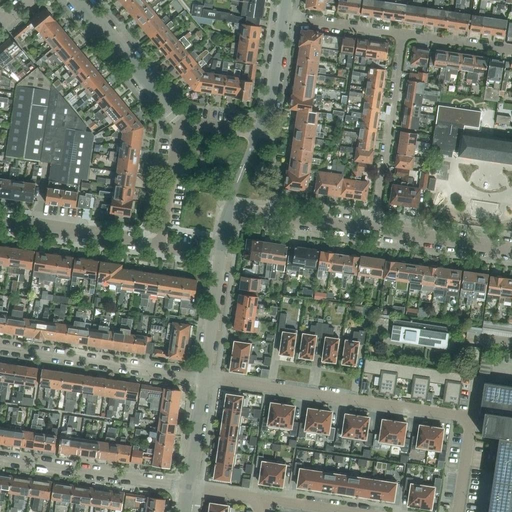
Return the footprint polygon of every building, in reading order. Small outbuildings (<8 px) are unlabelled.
[(133,16),(133,17),(153,0),(145,0),(144,0),(134,0),(125,8),(131,14),(132,14),(134,16),(133,16)] [(160,0),(153,0),(133,17),(134,18),(135,17),(136,19),(135,20),(141,26),(156,14),(152,8),(157,4),(161,1),(160,0)] [(174,0),(170,4),(177,13),(183,9),(175,0),(174,0)] [(204,0),(204,7),(211,8),(213,0),(209,0),(204,0)] [(230,0),(230,5),(242,6),(240,15),(247,16),(256,17),(260,18),(261,18),(261,16),(262,15),(263,8),(262,8),(263,6),(264,6),(264,5),(263,5),(263,4),(240,0),(230,0)] [(324,9),(325,4),(325,2),(330,3),(330,2),(338,4),(338,0),(307,0),(306,7),(308,7),(309,8),(321,10),(322,9),(324,9)] [(338,0),(338,4),(337,6),(337,11),(338,11),(339,13),(342,13),(343,12),(348,13),(349,0),(338,0)] [(359,14),(359,9),(360,0),(349,0),(348,13),(352,13),(353,14),(356,15),(357,14),(359,14)] [(362,0),(361,10),(361,15),(362,15),(363,16),(366,16),(367,16),(371,16),(373,0),(362,0)] [(373,0),(371,16),(376,17),(376,18),(380,18),(381,18),(382,18),(384,2),(384,1),(378,1),(378,0),(373,0)] [(384,2),(382,18),(383,18),(384,19),(388,20),(389,19),(393,19),(395,0),(390,0),(390,2),(384,2)] [(395,0),(393,19),(397,20),(398,21),(401,22),(402,21),(403,21),(406,5),(400,4),(400,0),(395,0)] [(403,21),(405,21),(406,22),(409,23),(410,22),(414,22),(417,0),(412,0),(412,5),(406,5),(403,21)] [(417,0),(414,22),(418,23),(419,24),(422,25),(423,24),(425,24),(427,8),(420,7),(421,0),(417,0)] [(439,0),(439,1),(435,26),(439,26),(440,27),(443,28),(444,27),(446,27),(448,11),(442,10),(443,0),(439,0)] [(470,26),(469,31),(471,31),(472,32),(475,33),(476,32),(481,32),(484,16),(483,16),(484,10),(486,2),(486,0),(481,0),(480,9),(479,16),(474,15),(472,15),(471,20),(470,26)] [(427,8),(425,24),(426,24),(427,25),(430,26),(431,25),(435,26),(439,1),(434,1),(433,9),(427,8)] [(191,16),(202,17),(203,9),(204,6),(193,4),(191,15),(191,16)] [(448,11),(446,27),(447,27),(448,29),(451,29),(452,28),(456,29),(460,4),(455,4),(454,12),(448,11)] [(460,4),(456,29),(460,29),(461,30),(464,31),(466,30),(467,30),(468,25),(469,26),(470,26),(471,20),(470,20),(469,20),(470,14),(463,13),(464,5),(460,4)] [(484,16),(481,32),(483,33),(484,34),(486,34),(487,33),(493,34),(496,9),(497,7),(493,7),(491,17),(484,16)] [(22,28),(25,32),(27,34),(31,30),(35,27),(39,32),(40,33),(54,21),(55,20),(50,13),(50,14),(46,9),(41,13),(40,12),(34,17),(35,18),(27,24),(22,28)] [(259,26),(260,18),(256,17),(247,16),(247,18),(235,16),(230,13),(203,9),(202,17),(212,19),(234,23),(256,26),(259,26)] [(496,9),(493,34),(498,35),(497,36),(503,37),(503,36),(504,36),(505,31),(507,20),(506,20),(504,19),(499,19),(500,9),(496,9)] [(154,32),(173,16),(170,12),(166,15),(165,15),(161,19),(156,14),(141,26),(147,33),(148,33),(149,34),(148,35),(149,36),(151,35),(154,32)] [(174,18),(156,33),(152,36),(150,38),(151,39),(152,38),(154,40),(153,40),(159,47),(174,35),(169,29),(174,25),(177,22),(174,18)] [(36,35),(39,39),(42,37),(47,43),(62,31),(61,30),(62,29),(58,24),(57,25),(54,21),(40,33),(39,32),(36,35)] [(261,27),(259,27),(259,26),(256,26),(234,23),(233,28),(240,29),(239,36),(259,39),(260,30),(259,30),(259,28),(260,28),(261,27)] [(29,37),(27,34),(25,32),(22,28),(18,32),(24,41),(29,37)] [(47,58),(70,40),(67,37),(68,36),(63,30),(62,31),(47,43),(52,49),(45,55),(47,58)] [(308,32),(302,31),(301,39),(300,38),(300,41),(300,44),(299,44),(299,45),(300,45),(299,45),(299,46),(300,47),(300,45),(301,45),(329,50),(329,49),(332,50),(340,51),(342,42),(343,38),(316,33),(316,32),(308,31),(308,32)] [(20,45),(24,41),(18,32),(13,36),(16,40),(20,45)] [(174,35),(159,47),(164,54),(165,54),(166,55),(166,56),(166,57),(187,40),(184,36),(183,36),(178,40),(174,35)] [(259,39),(239,36),(238,43),(231,42),(230,48),(257,51),(257,50),(256,50),(256,48),(257,48),(259,39)] [(2,44),(16,59),(15,60),(22,69),(26,73),(30,70),(19,57),(23,53),(24,53),(14,41),(11,37),(4,42),(5,43),(3,44),(2,44)] [(354,44),(355,39),(350,38),(349,37),(345,37),(344,38),(343,37),(343,38),(342,42),(340,51),(340,54),(347,55),(346,63),(346,67),(351,68),(351,64),(354,44)] [(357,40),(354,56),(361,57),(360,64),(364,64),(365,57),(368,41),(364,41),(363,39),(360,39),(359,40),(357,40)] [(63,62),(74,53),(78,50),(77,50),(78,49),(74,43),(73,44),(70,40),(47,58),(51,62),(54,60),(57,64),(58,65),(60,65),(63,62)] [(187,40),(166,57),(167,58),(168,57),(169,59),(168,59),(174,66),(189,54),(185,48),(190,44),(187,40)] [(370,67),(374,68),(378,43),(374,42),(373,41),(370,41),(369,41),(368,41),(365,57),(371,58),(371,63),(370,67)] [(381,59),(386,60),(386,59),(387,59),(388,56),(387,55),(388,44),(387,44),(386,43),(383,42),(382,43),(378,43),(374,68),(384,70),(385,65),(378,64),(379,59),(381,59)] [(0,57),(6,64),(12,72),(12,73),(16,70),(11,63),(15,60),(16,59),(2,44),(0,45),(0,57)] [(298,57),(319,60),(320,53),(328,55),(329,50),(301,45),(300,50),(299,49),(298,57)] [(253,64),(255,64),(256,55),(255,54),(256,52),(257,52),(257,51),(230,48),(230,53),(236,53),(235,61),(253,64)] [(410,73),(409,80),(414,81),(424,82),(426,83),(427,73),(425,73),(428,55),(429,52),(429,50),(413,48),(411,65),(422,66),(421,72),(418,72),(418,74),(410,73)] [(199,54),(197,55),(194,50),(189,54),(174,66),(180,73),(181,73),(182,74),(181,75),(182,76),(208,54),(205,50),(199,55),(199,54)] [(430,57),(429,67),(433,67),(433,66),(440,67),(439,75),(438,75),(437,84),(443,85),(444,80),(444,76),(448,52),(448,53),(443,52),(444,51),(437,50),(436,51),(435,53),(431,52),(430,57)] [(70,69),(62,76),(65,80),(88,61),(88,60),(87,61),(84,58),(85,57),(81,52),(80,52),(79,52),(75,55),(64,63),(70,69)] [(444,76),(444,80),(449,80),(450,74),(457,75),(457,70),(458,70),(459,70),(462,55),(461,55),(460,55),(460,53),(453,52),(453,54),(448,53),(448,52),(444,76)] [(44,54),(36,62),(39,65),(47,58),(45,55),(44,54)] [(208,54),(182,76),(183,77),(184,76),(185,78),(184,78),(190,85),(202,75),(204,71),(201,67),(205,63),(210,57),(208,54)] [(462,55),(459,70),(460,71),(467,72),(466,79),(466,82),(471,83),(475,56),(475,57),(470,56),(470,55),(463,54),(463,55),(462,55)] [(475,56),(471,83),(475,84),(476,84),(476,81),(477,81),(478,73),(485,74),(487,64),(488,59),(487,59),(487,57),(480,56),(480,58),(475,57),(475,56)] [(302,70),(325,74),(326,69),(318,68),(319,60),(298,57),(297,64),(298,65),(297,69),(296,69),(297,69),(302,70)] [(499,60),(489,59),(484,94),(483,100),(497,102),(503,60),(502,60),(502,61),(500,60),(499,59),(499,60)] [(210,92),(211,93),(214,73),(214,71),(217,60),(214,60),(213,61),(210,72),(204,71),(202,75),(190,85),(194,90),(208,92),(208,91),(210,91),(210,92)] [(88,61),(65,80),(68,83),(76,77),(81,83),(95,71),(96,70),(91,64),(90,65),(88,62),(89,61),(88,61)] [(227,68),(228,62),(223,61),(222,67),(221,74),(214,73),(211,93),(220,94),(220,93),(224,94),(227,75),(228,68),(227,68)] [(240,64),(236,63),(235,69),(234,69),(233,76),(227,75),(224,94),(225,94),(226,95),(230,95),(231,95),(236,95),(239,79),(240,70),(240,64)] [(255,66),(250,65),(245,64),(244,72),(248,73),(247,81),(239,79),(236,95),(235,98),(246,100),(249,100),(249,99),(251,99),(255,66)] [(13,104),(6,156),(51,162),(45,203),(49,203),(49,204),(61,206),(72,207),(76,207),(79,185),(80,179),(87,180),(87,177),(88,177),(94,138),(94,136),(91,132),(86,131),(87,126),(68,104),(58,92),(55,88),(46,79),(36,67),(16,85),(13,104)] [(374,68),(370,67),(368,67),(367,73),(360,72),(359,76),(383,80),(384,76),(385,75),(385,73),(384,71),(385,70),(384,70),(374,68)] [(0,79),(10,81),(10,80),(4,76),(1,76),(2,69),(0,69),(0,79)] [(22,69),(15,75),(18,80),(26,73),(22,69)] [(53,73),(50,70),(44,75),(47,78),(53,73)] [(295,76),(294,84),(315,87),(316,80),(324,81),(325,76),(317,74),(317,73),(297,70),(297,71),(297,72),(296,76),(295,76)] [(85,89),(78,95),(81,99),(104,80),(104,79),(103,80),(100,77),(101,76),(97,71),(96,72),(95,71),(81,83),(85,89)] [(12,73),(9,75),(13,78),(17,81),(18,80),(15,75),(12,73)] [(366,81),(365,88),(382,90),(382,89),(383,88),(383,85),(383,84),(383,80),(359,76),(358,80),(366,81)] [(104,80),(81,99),(82,99),(84,103),(92,96),(97,103),(111,90),(112,89),(107,83),(106,84),(104,81),(105,80),(104,80)] [(407,83),(407,86),(408,87),(407,92),(437,96),(438,91),(431,90),(430,92),(423,91),(424,82),(414,81),(409,80),(408,82),(407,83)] [(315,87),(294,84),(293,91),(294,91),(293,95),(321,99),(322,95),(314,94),(315,87)] [(364,94),(357,92),(356,97),(380,100),(381,96),(382,95),(382,93),(381,92),(382,90),(365,88),(364,94)] [(101,108),(94,114),(94,115),(97,118),(120,99),(119,100),(116,96),(117,95),(113,90),(112,91),(111,90),(97,103),(98,104),(101,108)] [(68,101),(73,96),(70,92),(65,97),(68,101)] [(405,98),(404,101),(405,102),(405,104),(421,106),(422,98),(430,99),(429,101),(436,102),(437,96),(407,92),(406,97),(405,98)] [(291,97),(289,108),(295,109),(296,109),(311,111),(312,104),(316,104),(320,105),(320,104),(321,99),(293,95),(293,96),(292,96),(292,95),(292,96),(292,97),(291,97)] [(380,108),(380,105),(379,104),(380,100),(356,97),(348,95),(348,100),(363,102),(362,108),(379,110),(379,109),(380,108)] [(82,99),(73,106),(76,110),(84,103),(82,99)] [(123,113),(127,110),(127,109),(128,108),(125,104),(123,103),(122,104),(120,100),(121,99),(120,99),(97,118),(100,122),(107,116),(112,122),(123,113)] [(404,106),(403,109),(404,110),(403,115),(427,119),(428,115),(419,114),(421,106),(405,104),(405,105),(404,106)] [(379,110),(362,108),(361,114),(354,112),(353,116),(377,120),(378,116),(379,115),(379,113),(378,112),(379,110)] [(297,113),(296,121),(317,124),(318,117),(326,118),(326,113),(311,111),(296,109),(295,113),(297,113)] [(129,111),(125,115),(114,123),(118,128),(111,134),(111,135),(142,127),(140,123),(138,120),(137,121),(134,117),(135,116),(130,111),(129,112),(129,111)] [(509,125),(510,116),(496,114),(495,123),(509,125)] [(345,120),(360,122),(359,128),(376,130),(376,129),(377,128),(377,125),(376,124),(377,120),(353,116),(346,115),(345,120)] [(401,121),(401,124),(402,125),(402,127),(407,128),(417,129),(418,121),(427,122),(427,119),(403,115),(403,120),(401,121)] [(511,139),(507,139),(476,134),(477,133),(468,132),(468,133),(463,132),(464,122),(436,118),(431,153),(451,156),(452,150),(456,151),(459,151),(459,155),(511,162),(511,139)] [(296,121),(295,128),(296,128),(295,133),(295,134),(315,137),(315,136),(323,137),(324,132),(320,132),(321,124),(317,124),(296,121)] [(89,126),(92,130),(97,126),(93,122),(93,123),(89,126)] [(142,127),(111,135),(112,137),(121,138),(120,145),(139,148),(139,147),(140,147),(142,140),(140,140),(141,135),(142,135),(143,132),(142,127)] [(342,135),(345,136),(350,137),(374,140),(375,137),(376,136),(376,133),(375,132),(376,130),(359,128),(358,133),(348,131),(343,130),(342,135)] [(398,142),(423,146),(424,142),(416,141),(417,133),(406,132),(401,131),(401,133),(399,133),(399,137),(400,138),(399,142),(398,142)] [(293,140),(292,147),(313,151),(314,143),(322,144),(322,139),(314,138),(315,137),(295,134),(295,135),(294,136),(294,140),(293,140)] [(350,137),(350,140),(357,141),(356,148),(368,150),(372,150),(373,149),(374,148),(374,145),(373,144),(374,140),(350,137)] [(397,147),(397,152),(398,152),(398,154),(402,155),(414,156),(415,149),(422,150),(423,146),(398,142),(398,143),(399,143),(399,148),(397,147)] [(110,151),(109,155),(109,156),(138,160),(139,160),(137,160),(138,155),(139,156),(140,149),(139,148),(120,145),(119,152),(110,151)] [(347,146),(347,151),(355,153),(354,160),(366,162),(371,162),(371,161),(372,160),(373,156),(372,155),(372,150),(368,150),(356,148),(347,146)] [(292,147),(291,155),(292,155),(291,159),(291,160),(311,163),(322,165),(325,161),(325,160),(312,158),(313,151),(292,147)] [(396,165),(396,166),(412,168),(413,161),(422,163),(422,157),(414,156),(402,155),(398,154),(397,159),(396,160),(395,163),(396,164),(396,165)] [(116,170),(130,172),(135,173),(135,172),(137,172),(138,165),(136,165),(137,161),(138,161),(138,160),(109,156),(108,160),(117,162),(116,170)] [(290,159),(289,167),(290,167),(289,171),(316,176),(317,171),(310,170),(311,163),(291,160),(291,159),(290,159)] [(332,165),(328,194),(332,194),(332,195),(340,196),(340,195),(341,191),(342,179),(343,174),(344,164),(337,163),(338,159),(333,159),(332,163),(332,165)] [(315,186),(314,192),(316,192),(315,193),(323,194),(323,193),(328,194),(332,165),(332,163),(327,162),(327,164),(326,171),(317,170),(317,171),(316,176),(315,181),(315,186)] [(356,171),(353,197),(358,198),(359,199),(362,199),(363,199),(365,199),(368,183),(360,182),(361,170),(370,171),(369,170),(370,165),(371,165),(371,164),(366,163),(357,162),(356,171)] [(8,197),(11,198),(15,167),(11,166),(9,175),(8,179),(2,178),(0,193),(0,197),(8,198),(8,197)] [(15,167),(11,198),(14,198),(13,199),(21,200),(24,181),(18,180),(19,176),(18,176),(20,168),(15,167)] [(393,185),(390,203),(392,203),(393,204),(397,205),(398,204),(404,205),(406,186),(408,177),(410,170),(400,169),(395,168),(396,169),(395,174),(394,174),(394,175),(402,176),(401,185),(396,185),(395,185),(393,185)] [(33,201),(37,170),(33,170),(31,178),(30,182),(24,181),(21,200),(29,201),(30,200),(33,201)] [(341,191),(340,195),(342,196),(343,197),(346,197),(347,196),(353,197),(356,171),(351,170),(350,180),(342,179),(341,191)] [(285,179),(284,188),(298,190),(298,189),(306,190),(314,192),(315,186),(308,185),(308,179),(315,181),(316,176),(289,171),(287,171),(287,175),(286,179),(285,179)] [(421,171),(418,188),(419,188),(419,189),(425,190),(428,172),(421,171)] [(114,185),(134,188),(134,187),(133,187),(134,183),(135,183),(136,176),(135,176),(135,175),(130,174),(116,172),(115,179),(105,178),(104,183),(114,184),(114,185)] [(406,186),(404,205),(409,205),(410,207),(414,207),(415,206),(417,207),(419,189),(419,188),(418,188),(412,187),(414,178),(408,177),(406,186)] [(134,188),(114,185),(113,192),(99,190),(99,191),(94,190),(94,195),(112,197),(131,200),(131,196),(133,196),(134,188)] [(85,196),(83,208),(89,209),(91,194),(86,193),(85,196)] [(132,200),(131,200),(112,197),(111,204),(105,203),(105,204),(102,204),(101,211),(115,213),(115,214),(124,216),(124,215),(130,215),(131,215),(132,210),(131,210),(131,209),(132,202),(132,200)] [(242,274),(256,276),(259,260),(261,242),(258,242),(258,240),(256,240),(257,239),(246,238),(245,251),(244,252),(243,255),(244,256),(244,257),(245,258),(244,259),(245,259),(254,260),(252,269),(244,268),(243,267),(243,269),(242,274)] [(261,242),(259,260),(267,262),(264,277),(270,278),(275,244),(269,243),(268,242),(265,242),(264,243),(261,242)] [(284,271),(287,251),(288,246),(286,246),(285,245),(281,244),(280,245),(275,244),(270,278),(275,279),(276,270),(284,271)] [(3,246),(2,247),(0,246),(0,275),(1,271),(2,265),(8,266),(11,247),(3,246)] [(9,266),(8,272),(19,274),(22,250),(19,250),(20,249),(11,247),(8,266),(9,266)] [(296,247),(295,247),(295,248),(290,247),(289,247),(289,249),(286,269),(291,270),(292,265),(299,266),(298,274),(303,275),(307,249),(301,248),(301,247),(298,247),(296,247)] [(25,268),(32,269),(34,251),(26,249),(25,251),(22,250),(19,274),(18,282),(23,283),(25,268)] [(316,269),(318,256),(318,251),(317,250),(316,249),(313,249),(312,250),(307,249),(303,275),(307,276),(308,268),(316,269)] [(36,251),(33,271),(40,272),(39,279),(40,279),(39,284),(44,285),(48,254),(45,254),(45,252),(36,251)] [(320,252),(320,257),(316,277),(317,277),(316,282),(320,282),(321,277),(322,277),(323,270),(330,271),(331,271),(333,254),(333,253),(332,253),(331,252),(328,251),(326,252),(325,252),(324,252),(320,252)] [(51,253),(51,255),(48,254),(44,285),(47,285),(48,281),(50,281),(51,273),(56,274),(59,254),(51,253)] [(56,274),(54,287),(55,287),(59,287),(61,278),(70,279),(72,261),(73,256),(63,255),(63,256),(60,256),(60,255),(59,254),(56,274)] [(343,273),(345,255),(344,255),(343,254),(340,254),(339,254),(333,254),(331,271),(330,271),(329,278),(334,279),(335,272),(342,273),(343,273)] [(347,274),(355,275),(358,256),(356,256),(355,255),(352,255),(351,255),(349,255),(349,256),(345,255),(343,273),(342,273),(340,287),(345,288),(347,274)] [(362,257),(360,257),(357,274),(365,276),(364,285),(368,285),(372,259),(367,258),(366,257),(363,256),(362,257)] [(74,263),(71,285),(75,286),(77,276),(84,277),(87,259),(78,257),(78,259),(75,258),(74,263)] [(375,277),(381,278),(384,260),(383,260),(382,259),(379,258),(377,259),(372,259),(368,285),(373,286),(375,277)] [(87,259),(84,277),(91,278),(90,284),(95,285),(98,267),(98,262),(95,261),(95,260),(87,259)] [(384,279),(383,285),(390,286),(390,288),(391,288),(394,289),(396,280),(398,263),(395,262),(393,261),(392,260),(389,259),(388,261),(386,260),(386,265),(384,279)] [(100,267),(96,287),(100,288),(101,283),(110,284),(113,262),(103,261),(103,262),(100,262),(100,267)] [(396,280),(394,289),(407,291),(408,282),(410,270),(410,265),(407,264),(405,263),(404,262),(401,261),(400,263),(398,262),(398,263),(396,280)] [(113,262),(110,284),(116,285),(115,287),(117,287),(116,292),(120,292),(121,292),(124,270),(121,269),(122,264),(113,262)] [(410,270),(408,282),(410,282),(409,291),(413,292),(414,288),(421,289),(424,266),(422,264),(419,264),(418,265),(416,265),(416,266),(412,265),(410,265),(410,270)] [(424,266),(421,289),(421,293),(425,294),(426,291),(433,292),(437,268),(435,267),(434,266),(431,265),(430,267),(428,266),(428,267),(425,267),(425,266),(424,266)] [(433,294),(440,296),(445,296),(444,302),(449,270),(444,269),(443,268),(440,268),(438,268),(437,268),(433,292),(433,294)] [(120,292),(119,303),(123,304),(125,291),(133,292),(136,270),(127,269),(127,270),(124,270),(121,292),(120,292)] [(146,273),(146,271),(136,270),(133,292),(141,293),(140,298),(141,298),(140,306),(143,306),(148,273),(146,273)] [(457,297),(460,277),(461,272),(459,271),(459,270),(455,270),(454,271),(449,270),(444,302),(449,303),(450,296),(457,297)] [(463,272),(462,277),(459,297),(467,298),(466,305),(471,306),(471,300),(472,300),(475,274),(472,274),(472,273),(470,273),(470,272),(466,271),(465,272),(463,272)] [(148,273),(143,306),(147,307),(149,294),(157,296),(160,274),(151,272),(151,274),(148,273)] [(160,274),(157,296),(165,297),(164,301),(164,305),(168,306),(172,277),(170,276),(170,275),(160,274)] [(484,301),(487,280),(488,275),(486,275),(486,274),(482,274),(481,274),(479,274),(479,275),(475,274),(472,300),(476,301),(476,300),(484,301)] [(168,306),(168,307),(171,307),(172,303),(173,298),(181,299),(185,277),(175,276),(175,277),(172,277),(168,306)] [(247,277),(242,276),(241,281),(240,281),(239,288),(240,288),(240,289),(259,292),(260,284),(268,285),(269,280),(247,277)] [(494,277),(490,277),(485,311),(489,312),(492,298),(499,299),(498,303),(499,303),(499,298),(500,298),(502,278),(503,278),(501,277),(500,276),(497,276),(496,276),(494,276),(494,277)] [(181,299),(180,307),(195,309),(196,300),(194,300),(197,280),(193,280),(193,278),(185,277),(181,299)] [(499,298),(499,303),(503,304),(503,301),(510,302),(510,305),(511,294),(511,278),(511,279),(509,278),(508,279),(503,279),(502,278),(500,298),(499,298)] [(301,295),(311,297),(312,290),(303,288),(301,295)] [(258,297),(244,295),(239,294),(237,303),(238,303),(238,306),(259,309),(260,304),(257,303),(258,297)] [(4,333),(12,334),(12,333),(14,334),(19,303),(14,302),(13,312),(12,316),(7,315),(4,333)] [(19,303),(14,334),(17,334),(17,335),(24,336),(27,318),(21,317),(23,304),(19,303)] [(61,304),(60,309),(55,340),(58,340),(58,341),(66,342),(69,324),(63,323),(65,309),(66,305),(61,304)] [(255,320),(256,313),(258,313),(263,314),(264,309),(259,309),(238,306),(237,309),(236,309),(235,316),(236,317),(236,318),(255,320)] [(37,319),(34,338),(44,339),(47,321),(48,321),(49,313),(48,313),(49,308),(45,307),(44,312),(43,312),(42,320),(37,319)] [(47,321),(44,339),(52,340),(53,339),(55,340),(60,309),(54,308),(52,322),(48,321),(47,321)] [(418,309),(407,308),(406,315),(417,316),(418,309)] [(81,312),(76,311),(74,325),(69,324),(66,342),(74,343),(77,343),(81,312)] [(88,345),(88,341),(90,327),(84,326),(86,312),(81,312),(77,343),(79,343),(79,344),(87,346),(87,345),(88,345)] [(283,332),(280,354),(281,354),(282,355),(285,356),(286,355),(292,356),(293,351),(293,352),(293,350),(296,330),(284,328),(287,314),(280,313),(278,331),(283,332)] [(90,345),(90,346),(98,347),(98,346),(101,347),(106,315),(100,314),(98,328),(93,327),(90,345)] [(27,318),(24,336),(32,337),(32,336),(34,337),(34,338),(37,319),(38,316),(37,315),(33,315),(32,319),(27,318)] [(106,315),(101,347),(104,347),(103,348),(112,349),(114,331),(109,330),(109,326),(108,326),(108,322),(110,322),(111,316),(106,315)] [(112,349),(120,350),(120,349),(122,350),(127,318),(122,318),(120,332),(114,331),(112,349)] [(127,318),(122,350),(125,350),(125,351),(133,352),(133,351),(136,334),(130,333),(132,319),(127,318)] [(235,318),(234,326),(235,326),(234,329),(239,330),(258,333),(258,327),(259,321),(255,320),(236,318),(235,318)] [(393,319),(390,339),(446,348),(449,328),(393,319)] [(490,322),(483,321),(482,328),(481,333),(488,334),(490,322)] [(141,331),(143,322),(138,322),(136,334),(133,351),(136,352),(136,353),(144,354),(146,342),(147,336),(141,335),(142,331),(141,331)] [(191,326),(168,322),(167,329),(162,328),(162,326),(151,324),(150,331),(161,333),(187,337),(188,334),(190,334),(191,326)] [(300,353),(300,357),(305,358),(306,359),(310,359),(311,358),(312,358),(315,337),(320,338),(323,323),(317,322),(316,326),(311,325),(310,333),(304,332),(301,351),(300,351),(300,352),(300,353)] [(490,322),(488,334),(495,335),(497,323),(490,322)] [(326,338),(323,360),(324,362),(328,362),(329,361),(335,362),(335,358),(336,358),(336,356),(335,356),(338,337),(332,336),(333,328),(328,327),(329,324),(323,323),(320,338),(326,338)] [(497,323),(495,335),(502,336),(504,324),(497,323)] [(504,324),(502,336),(509,337),(511,325),(504,324)] [(352,339),(346,338),(343,357),(342,359),(343,359),(342,363),(348,364),(349,365),(352,366),(353,365),(355,365),(358,344),(363,345),(365,331),(359,330),(359,332),(353,331),(352,339)] [(187,339),(187,337),(161,333),(161,337),(166,337),(166,338),(170,339),(169,345),(188,348),(189,340),(187,339)] [(150,342),(146,342),(144,354),(145,354),(145,353),(153,354),(154,343),(150,342)] [(231,356),(232,356),(254,359),(254,360),(256,360),(257,355),(251,354),(252,345),(235,342),(234,344),(233,343),(232,349),(233,350),(232,355),(231,355),(231,356)] [(177,359),(186,360),(188,348),(169,345),(168,351),(156,350),(155,355),(173,357),(173,358),(175,359),(175,358),(177,358),(177,359)] [(482,352),(478,376),(484,377),(489,378),(493,354),(482,352)] [(231,357),(232,357),(231,363),(230,362),(229,368),(230,369),(230,370),(233,371),(233,372),(242,374),(242,372),(245,373),(247,363),(253,364),(254,360),(254,359),(232,356),(231,356),(231,357)] [(382,375),(379,392),(386,393),(386,394),(389,394),(392,394),(393,394),(394,387),(396,377),(398,364),(365,359),(363,372),(382,375)] [(0,401),(5,402),(7,386),(8,382),(14,382),(17,365),(8,364),(8,365),(6,365),(1,394),(0,400),(0,401)] [(414,380),(411,397),(418,398),(418,399),(421,399),(421,398),(424,399),(425,399),(426,392),(428,382),(430,368),(398,364),(396,377),(414,380)] [(19,392),(18,397),(12,397),(11,403),(22,404),(23,397),(23,392),(24,389),(27,368),(24,367),(24,366),(17,365),(14,382),(19,383),(18,391),(19,392)] [(35,386),(38,368),(30,367),(30,368),(27,368),(24,389),(29,389),(29,385),(35,386)] [(462,373),(430,368),(428,382),(446,385),(444,402),(450,403),(450,404),(453,404),(453,403),(457,404),(462,373)] [(50,370),(42,369),(39,386),(45,387),(44,391),(45,391),(44,400),(48,401),(53,372),(50,371),(50,370)] [(51,409),(52,401),(54,393),(55,393),(55,389),(61,389),(63,372),(56,371),(55,372),(53,372),(48,401),(47,408),(51,409)] [(72,374),(72,373),(63,372),(61,389),(66,390),(65,398),(66,399),(64,411),(69,411),(74,375),(72,374)] [(77,392),(82,393),(85,375),(77,374),(77,375),(74,375),(69,411),(73,412),(75,400),(77,392)] [(82,393),(88,393),(86,402),(88,402),(86,414),(90,414),(96,378),(93,378),(93,377),(85,375),(82,393)] [(90,414),(94,415),(96,403),(97,403),(98,395),(104,396),(106,379),(98,377),(98,378),(96,378),(90,414)] [(114,381),(114,380),(106,379),(104,396),(109,397),(108,405),(109,405),(108,410),(112,411),(114,401),(117,381),(114,381)] [(114,401),(112,411),(116,411),(117,411),(117,407),(118,407),(119,402),(119,398),(125,399),(128,383),(128,382),(120,381),(120,382),(117,381),(114,401)] [(130,399),(137,400),(139,384),(131,382),(131,383),(128,383),(125,399),(124,410),(129,411),(130,399)] [(511,511),(511,386),(484,382),(479,412),(484,413),(481,434),(499,437),(494,471),(487,511),(511,511)] [(151,387),(151,386),(141,385),(139,400),(144,401),(145,398),(149,399),(149,397),(179,402),(180,391),(164,388),(164,389),(151,387)] [(223,409),(248,412),(249,408),(243,407),(244,397),(239,396),(239,395),(230,394),(230,395),(227,395),(226,396),(225,396),(224,402),(225,402),(225,408),(223,408),(223,409)] [(23,397),(22,404),(26,405),(32,406),(34,398),(23,397)] [(144,401),(139,400),(138,407),(153,409),(177,413),(177,410),(178,410),(179,404),(178,404),(179,402),(149,397),(149,399),(145,398),(144,401)] [(283,403),(282,403),(282,405),(271,403),(269,418),(263,417),(261,430),(267,431),(268,427),(279,428),(283,403)] [(283,405),(284,403),(283,403),(279,428),(290,430),(289,435),(296,436),(298,422),(292,421),(294,407),(283,405)] [(3,439),(3,444),(10,445),(11,444),(13,445),(16,423),(19,408),(13,407),(11,422),(10,428),(5,427),(3,439)] [(178,416),(177,415),(177,413),(153,409),(152,414),(159,415),(158,421),(175,424),(176,422),(177,422),(178,416)] [(222,423),(240,425),(241,416),(248,417),(248,412),(223,409),(224,410),(223,415),(222,415),(221,421),(223,421),(222,423)] [(320,409),(319,409),(319,410),(308,409),(306,424),(300,423),(298,436),(305,437),(305,432),(316,434),(320,409)] [(320,411),(321,409),(320,409),(316,434),(328,436),(327,440),(333,440),(335,428),(329,427),(331,412),(320,411)] [(357,415),(356,414),(356,416),(345,414),(343,429),(337,428),(335,441),(341,442),(342,438),(353,440),(357,415)] [(358,416),(358,415),(357,415),(353,440),(365,441),(364,445),(370,446),(372,433),(366,433),(368,418),(358,416)] [(61,435),(58,451),(59,451),(59,452),(66,453),(69,453),(72,431),(73,427),(73,422),(74,416),(69,416),(67,426),(66,430),(61,431),(61,435)] [(32,419),(30,431),(25,430),(23,447),(31,448),(31,447),(33,448),(37,425),(37,420),(33,420),(32,419)] [(394,420),(393,422),(383,420),(380,435),(374,434),(373,446),(379,447),(379,444),(391,445),(394,420)] [(395,422),(395,420),(394,420),(391,445),(402,447),(401,451),(407,452),(409,439),(403,438),(406,423),(395,422)] [(175,424),(158,421),(157,427),(150,426),(149,431),(174,435),(174,432),(175,432),(176,426),(175,425),(175,424)] [(16,423),(13,445),(15,445),(15,446),(23,447),(25,430),(20,430),(21,423),(16,423)] [(219,436),(238,439),(240,425),(222,423),(222,424),(221,424),(220,430),(221,430),(220,436),(219,436)] [(88,424),(87,433),(86,433),(85,438),(81,438),(78,455),(85,456),(85,455),(88,456),(93,425),(88,424)] [(37,425),(33,448),(35,448),(35,449),(44,450),(46,434),(41,433),(42,426),(37,425)] [(90,457),(98,458),(100,441),(95,440),(96,431),(96,425),(93,425),(88,456),(90,456),(90,457)] [(428,448),(431,427),(432,426),(431,426),(431,427),(420,426),(418,437),(412,436),(410,449),(416,449),(417,447),(428,448)] [(432,426),(431,427),(428,448),(427,451),(439,453),(438,460),(444,461),(447,445),(441,444),(443,429),(432,427),(432,426)] [(46,434),(44,450),(51,451),(52,450),(54,451),(57,429),(58,428),(52,427),(51,434),(46,434)] [(111,437),(113,428),(108,427),(107,432),(105,441),(100,441),(98,458),(105,459),(105,458),(108,459),(111,437)] [(113,428),(108,459),(110,459),(110,460),(117,461),(117,460),(118,460),(120,444),(119,444),(115,443),(116,438),(116,434),(116,428),(113,428)] [(76,432),(72,431),(69,453),(71,453),(71,454),(78,455),(81,438),(75,437),(76,432)] [(174,437),(173,437),(174,435),(149,431),(149,436),(156,437),(155,443),(172,446),(172,444),(174,443),(174,437)] [(120,444),(118,460),(120,461),(120,462),(126,462),(127,461),(129,462),(131,446),(131,445),(125,444),(126,437),(121,436),(119,444),(120,444)] [(218,450),(236,453),(238,439),(219,436),(219,437),(220,437),(219,443),(218,443),(217,449),(218,449),(218,450)] [(172,446),(155,443),(154,449),(147,448),(146,453),(171,456),(171,454),(172,454),(173,448),(172,447),(172,446)] [(215,464),(234,467),(236,453),(218,450),(218,452),(217,452),(216,457),(217,458),(216,463),(215,463),(215,464)] [(143,452),(142,457),(154,459),(153,465),(169,468),(169,466),(170,465),(171,459),(170,459),(171,456),(146,453),(143,452)] [(274,461),(263,459),(259,483),(270,485),(270,486),(274,461)] [(274,461),(270,486),(271,486),(271,485),(282,486),(286,463),(274,461)] [(309,490),(313,468),(301,467),(302,463),(295,462),(293,475),(299,475),(297,487),(309,488),(309,490)] [(226,480),(232,481),(234,467),(215,464),(215,465),(216,465),(215,471),(214,471),(213,476),(214,477),(214,479),(217,479),(217,480),(226,481),(226,480)] [(313,468),(309,490),(310,490),(310,489),(321,490),(325,470),(313,468)] [(333,494),(336,472),(325,470),(321,490),(333,492),(332,493),(333,494)] [(345,494),(348,474),(336,472),(333,494),(334,494),(334,492),(345,494)] [(348,474),(345,494),(356,496),(356,497),(357,497),(360,476),(348,474)] [(5,492),(10,493),(12,476),(5,475),(5,476),(3,475),(0,491),(0,505),(2,506),(3,501),(5,492)] [(14,503),(13,507),(18,508),(22,478),(20,478),(20,477),(12,476),(10,493),(14,494),(13,502),(14,503)] [(360,476),(357,497),(358,497),(358,496),(369,497),(372,477),(360,476)] [(372,477),(369,497),(380,499),(380,501),(381,501),(384,479),(372,477)] [(419,508),(423,483),(412,482),(413,478),(406,477),(404,489),(410,490),(408,505),(419,507),(418,508),(419,508)] [(25,479),(22,478),(18,508),(22,509),(22,504),(23,504),(24,495),(30,496),(32,479),(25,478),(25,479)] [(39,480),(32,479),(30,496),(34,497),(32,510),(34,511),(37,511),(42,481),(39,481),(39,480)] [(384,479),(381,501),(382,499),(393,501),(396,481),(384,479)] [(49,499),(49,498),(52,483),(51,483),(51,482),(44,481),(44,482),(42,481),(37,511),(42,511),(44,498),(49,499)] [(54,483),(51,499),(56,500),(54,511),(59,511),(64,484),(61,484),(61,483),(54,482),(54,483)] [(440,486),(434,485),(423,483),(419,508),(420,509),(420,507),(431,509),(433,493),(439,493),(440,486)] [(64,484),(59,511),(64,511),(64,510),(66,501),(71,502),(74,485),(66,484),(66,485),(64,484)] [(74,511),(79,511),(83,487),(81,487),(81,486),(74,485),(71,502),(76,503),(74,511)] [(83,487),(79,511),(83,511),(84,508),(85,508),(86,504),(90,505),(93,488),(86,487),(86,488),(83,487)] [(93,488),(90,505),(95,506),(96,506),(95,510),(94,511),(99,511),(103,490),(100,490),(100,489),(93,488)] [(103,490),(99,511),(103,511),(104,507),(110,508),(112,492),(112,491),(105,490),(105,491),(103,490)] [(110,508),(109,511),(114,511),(115,508),(122,509),(124,494),(122,493),(122,492),(115,491),(115,492),(113,492),(112,492),(110,508)] [(131,495),(130,507),(135,508),(136,501),(142,502),(142,501),(147,502),(146,508),(163,511),(163,509),(164,508),(165,500),(131,495)] [(229,511),(230,506),(210,503),(208,511),(229,511)]
